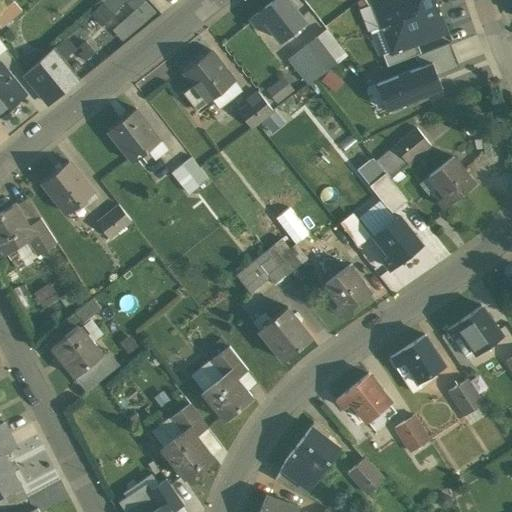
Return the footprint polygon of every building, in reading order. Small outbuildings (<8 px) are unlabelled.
[(9,0),(0,0),(0,27),(19,13),(9,0)] [(107,0),(104,3),(114,14),(125,3),(135,12),(146,0),(107,0)] [(287,0),(272,0),(250,18),(256,27),(264,20),(280,40),(305,21),(287,0)] [(374,4),(383,26),(435,6),(432,0),(374,0),(373,1),(374,4)] [(114,14),(104,3),(90,16),(101,28),(115,15),(114,14)] [(383,26),(393,52),(417,43),(445,32),(435,6),(383,26)] [(267,50),(280,40),(264,20),(256,27),(251,31),(267,50)] [(289,61),(307,85),(346,55),(328,31),(289,61)] [(422,54),(417,43),(393,52),(384,56),(388,67),(422,54)] [(416,57),(421,67),(432,63),(437,76),(459,67),(449,43),(416,57)] [(54,47),(24,74),(45,103),(77,77),(54,47)] [(234,81),(209,51),(183,72),(192,84),(194,87),(196,85),(208,100),(209,101),(211,99),(212,99),(234,81)] [(421,67),(377,84),(388,111),(390,110),(393,114),(428,98),(427,95),(442,89),(437,76),(432,63),(421,67)] [(0,114),(25,95),(0,64),(0,114)] [(265,91),(276,103),(292,90),(281,77),(265,91)] [(212,99),(211,99),(219,108),(242,91),(234,81),(212,99)] [(194,87),(192,84),(182,93),(196,110),(208,100),(196,85),(194,87)] [(260,95),(238,112),(250,129),(273,112),(260,95)] [(161,141),(136,109),(107,132),(132,163),(148,151),(161,141)] [(416,128),(394,146),(408,163),(430,145),(416,128)] [(483,130),(485,153),(506,152),(504,129),(483,130)] [(167,149),(161,141),(148,151),(154,159),(167,149)] [(473,184),(451,156),(428,175),(443,195),(438,200),(444,207),(473,184)] [(191,158),(182,165),(199,187),(208,180),(191,158)] [(357,170),(369,185),(384,172),(372,158),(357,170)] [(68,162),(42,183),(66,214),(93,194),(68,162)] [(199,187),(182,165),(172,174),(189,195),(199,187)] [(392,213),(407,201),(384,172),(369,185),(392,213)] [(443,195),(428,175),(422,180),(438,200),(443,195)] [(16,203),(0,213),(0,243),(6,253),(28,239),(36,234),(30,225),(16,203)] [(118,206),(96,223),(109,239),(131,222),(118,206)] [(307,232),(288,208),(275,218),(293,242),(307,232)] [(421,244),(400,217),(375,236),(390,256),(384,261),(390,268),(421,244)] [(57,243),(41,218),(30,225),(36,234),(28,239),(33,247),(39,255),(53,245),(57,243)] [(31,260),(39,255),(33,247),(28,239),(6,253),(17,270),(23,266),(24,267),(32,262),(31,260)] [(266,251),(267,252),(286,276),(308,259),(295,244),(289,248),(282,239),(266,251)] [(59,254),(53,245),(39,255),(44,264),(59,254)] [(286,276),(267,252),(256,260),(275,285),(286,277),(286,276)] [(370,293),(349,265),(325,285),(339,303),(333,309),(339,317),(370,293)] [(248,267),(237,275),(251,294),(262,285),(248,267)] [(78,327),(82,333),(93,324),(90,319),(101,309),(92,299),(76,312),(83,321),(76,326),(78,327)] [(501,335),(481,307),(482,307),(481,306),(447,330),(453,339),(461,333),(476,354),(502,336),(501,335)] [(287,307),(259,329),(283,361),(312,339),(287,307)] [(76,312),(57,328),(63,336),(76,326),(83,321),(76,312)] [(78,327),(51,349),(73,376),(102,354),(93,342),(91,343),(82,333),(78,327)] [(424,335),(389,358),(411,392),(424,384),(421,380),(444,365),(443,364),(443,365),(425,336),(424,335)] [(228,346),(210,360),(223,375),(230,369),(236,377),(246,369),(228,346)] [(203,391),(223,375),(210,360),(190,375),(203,391)] [(236,377),(230,369),(223,375),(203,391),(215,407),(213,408),(224,422),(252,399),(247,391),(236,377)] [(257,383),(246,369),(236,377),(247,391),(257,383)] [(390,401),(368,375),(369,375),(368,374),(336,401),(342,409),(350,402),(366,422),(391,402),(390,401)] [(467,379),(448,391),(464,416),(482,404),(467,379)] [(185,398),(167,412),(171,418),(172,417),(189,404),(185,398)] [(189,404),(172,417),(183,432),(190,427),(197,436),(207,428),(189,404)] [(413,415),(394,428),(410,452),(429,440),(413,415)] [(183,432),(172,417),(171,418),(152,433),(163,448),(162,448),(175,464),(173,465),(183,479),(212,456),(197,436),(190,427),(183,432)] [(0,439),(10,434),(4,422),(0,424),(0,439)] [(338,448),(311,428),(312,427),(311,427),(285,460),(294,467),(300,458),(320,474),(339,449),(340,448),(339,448),(338,448)] [(10,434),(0,439),(0,454),(5,452),(5,453),(17,447),(10,434)] [(340,448),(339,449),(355,467),(364,458),(348,440),(340,448)] [(0,495),(21,484),(5,453),(5,452),(0,454),(0,495)] [(294,467),(285,460),(279,470),(308,491),(320,474),(300,458),(294,467)] [(355,467),(347,473),(367,495),(384,479),(364,458),(355,467)] [(308,491),(279,470),(273,479),(304,497),(308,491)] [(165,480),(147,492),(157,508),(165,503),(170,511),(182,505),(165,480)] [(0,511),(28,497),(21,484),(0,495),(0,511)] [(151,511),(157,508),(147,492),(126,506),(129,511),(151,511)] [(298,508),(267,497),(267,496),(266,496),(260,511),(298,511),(300,508),(299,508),(298,508)] [(157,508),(151,511),(170,511),(165,503),(157,508)]
